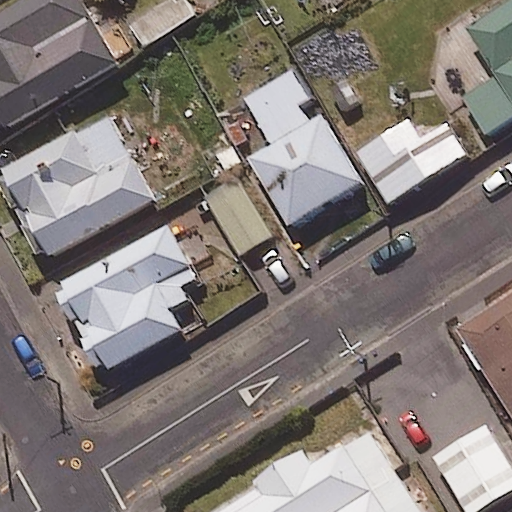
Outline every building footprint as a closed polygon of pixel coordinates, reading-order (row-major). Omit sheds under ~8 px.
[(122,65),(84,0),(28,0),(0,16),(0,125),(8,121),(11,128),(122,65)] [(178,0),(175,0),(135,26),(149,46),(197,15),(187,0),(183,0),(180,3),(178,0)] [(511,3),(473,29),(502,75),(466,97),(491,136),(511,122),(511,3)] [(294,227),(370,182),(328,113),(313,122),(304,106),(317,98),(297,66),(247,97),(275,144),(252,157),(294,227)] [(232,138),(200,83),(172,99),(204,154),(232,138)] [(81,134),(80,131),(7,169),(10,176),(0,181),(41,259),(51,253),(54,258),(162,201),(116,115),(81,134)] [(428,142),(414,120),(360,155),(393,206),(473,155),(453,125),(428,142)] [(285,233),(249,172),(208,196),(244,257),(285,233)] [(201,281),(173,227),(67,283),(70,288),(62,292),(103,370),(111,365),(113,370),(205,322),(187,288),(201,281)] [(511,296),(460,329),(511,411),(511,296)] [(473,511),(511,489),(511,460),(489,422),(435,455),(469,511),(473,511)] [(427,511),(375,429),(321,464),(312,450),(258,484),(262,489),(225,511),(427,511)]
